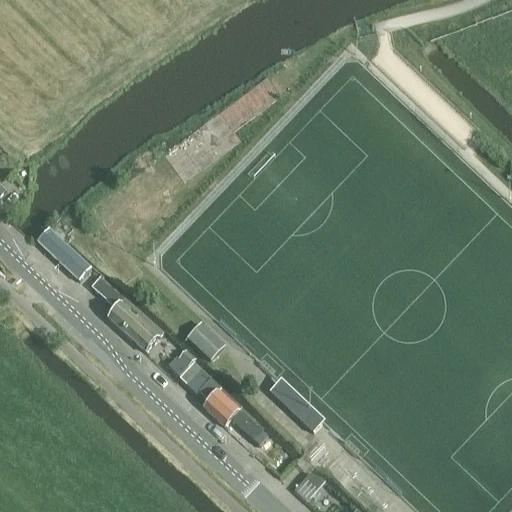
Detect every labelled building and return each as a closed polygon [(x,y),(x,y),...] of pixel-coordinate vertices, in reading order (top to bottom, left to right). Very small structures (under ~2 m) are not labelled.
[(49,232),(37,245),(79,284),(81,282),(91,272),(49,232)] [(108,321),(127,338),(144,320),(125,303),(101,281),(92,291),(116,312),(108,321)] [(144,320),(127,338),(132,343),(146,355),(162,337),(144,320)] [(188,343),(211,364),(224,349),(201,328),(188,343)] [(179,362),(188,371),(195,364),(186,355),(179,362)] [(197,399),(199,397),(211,384),(193,368),(180,382),(197,399)] [(211,384),(199,397),(209,405),(204,410),(225,430),(231,423),(259,448),(267,439),(243,418),(246,415),(221,393),(221,392),(212,383),(211,384)] [(284,383),(272,396),(314,437),(326,424),(284,383)] [(297,494),(311,503),(324,482),(310,473),(297,494)] [(325,486),(318,495),(330,504),(337,495),(325,486)]
